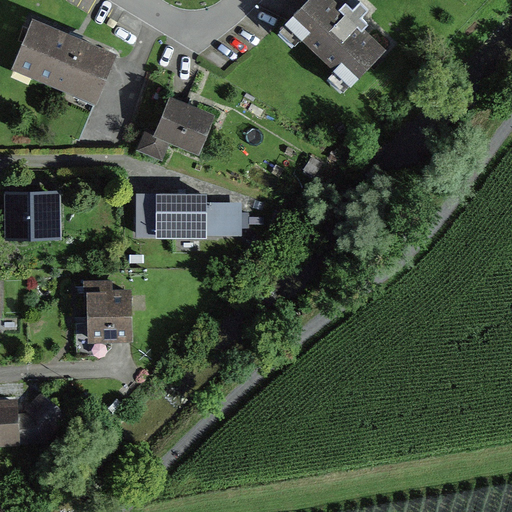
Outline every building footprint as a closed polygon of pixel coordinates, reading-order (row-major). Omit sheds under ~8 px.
[(344,99),(384,58),(324,0),(312,0),(278,35),(344,99)] [(100,108),(117,62),(27,29),(10,74),(100,108)] [(199,158),(216,122),(172,102),(156,138),(199,158)] [(62,241),(60,196),(5,198),(7,243),(62,241)] [(158,239),(205,238),(204,198),(158,199),(158,239)] [(86,347),(131,343),(127,294),(82,298),(86,347)] [(0,447),(18,446),(15,405),(0,406),(0,447)]
